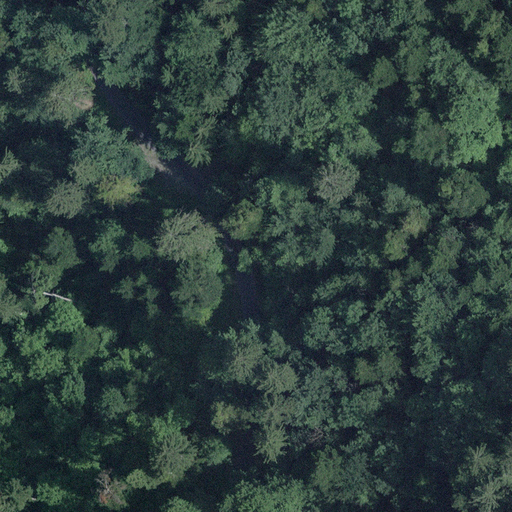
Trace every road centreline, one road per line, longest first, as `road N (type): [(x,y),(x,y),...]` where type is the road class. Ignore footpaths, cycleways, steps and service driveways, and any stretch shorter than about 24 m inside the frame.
road 1 (track): [(252,511),(240,316),(99,0)]
road 2 (track): [(196,208),(294,0)]
